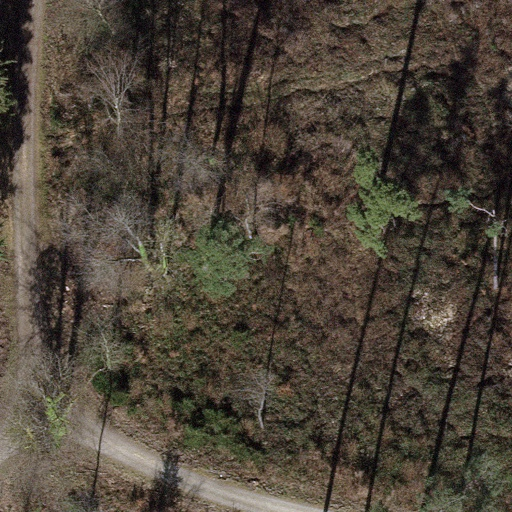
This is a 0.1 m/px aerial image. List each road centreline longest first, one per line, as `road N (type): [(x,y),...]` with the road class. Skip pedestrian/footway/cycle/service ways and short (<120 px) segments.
road 1 (track): [(34,0),(26,151),(36,412)]
road 2 (track): [(36,412),(170,476),(294,511)]
